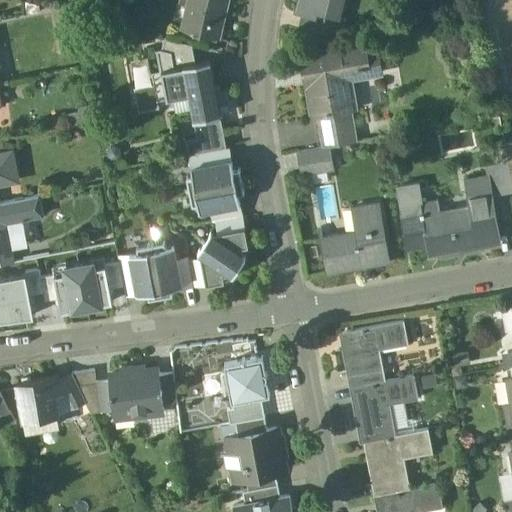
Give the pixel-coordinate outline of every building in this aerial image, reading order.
[(190,0),(184,28),(219,36),(227,0),(190,0)] [(301,0),(298,14),(303,15),(317,18),(318,13),(336,18),(337,16),(340,0),(301,0)] [(336,18),(318,13),(317,18),(303,15),(297,38),(343,30),(346,18),(337,16),(336,18)] [(85,24),(74,26),(77,40),(87,38),(85,24)] [(193,44),(165,37),(162,48),(172,51),(175,67),(184,65),(196,62),(193,44)] [(335,51),(309,56),(314,84),(307,85),(312,117),(320,116),(351,110),(348,93),(353,92),(351,79),(382,74),(378,50),(367,52),(366,46),(358,47),(358,45),(335,49),(335,51)] [(172,51),(162,48),(156,49),(160,70),(152,71),(155,85),(138,88),(142,110),(160,107),(159,100),(168,98),(162,69),(175,67),(172,51)] [(196,62),(184,65),(175,67),(162,69),(168,98),(189,94),(194,120),(221,115),(222,115),(217,87),(211,59),(196,62)] [(227,89),(220,90),(220,86),(217,87),(222,115),(221,115),(222,115),(223,115),(222,109),(231,107),(227,89)] [(351,110),(320,116),(325,146),(330,145),(357,141),(351,110)] [(221,115),(194,120),(197,137),(224,131),(221,115)] [(197,137),(186,139),(189,154),(201,152),(227,147),(224,131),(197,137)] [(325,146),(299,151),(303,174),(334,169),(330,145),(325,146)] [(230,147),(201,153),(203,164),(232,159),(230,147)] [(0,152),(0,175),(15,172),(11,151),(0,152)] [(201,152),(189,154),(191,166),(203,164),(201,153),(201,152)] [(203,164),(191,166),(193,175),(188,176),(190,190),(243,180),(241,168),(235,169),(233,159),(232,159),(203,164)] [(511,179),(508,160),(486,165),(488,176),(489,176),(492,196),(511,192),(511,179)] [(470,208),(440,213),(438,201),(422,204),(423,213),(424,216),(429,244),(431,253),(458,249),(466,247),(467,244),(477,242),(478,246),(500,242),(492,196),(489,176),(488,176),(465,180),(470,208)] [(243,180),(190,190),(193,204),(198,202),(200,211),(211,209),(222,207),(241,203),(239,193),(245,191),(243,180)] [(423,213),(422,204),(418,182),(398,186),(408,247),(429,244),(424,216),(422,217),(421,213),(423,213)] [(0,201),(0,251),(12,249),(7,221),(43,214),(39,194),(0,201)] [(241,203),(222,207),(224,218),(227,230),(245,226),(241,203)] [(380,203),(352,208),(356,231),(322,237),(328,273),(391,262),(380,203)] [(222,207),(211,209),(213,220),(216,220),(224,218),(222,207)] [(224,218),(216,220),(218,232),(227,230),(224,218)] [(218,232),(213,233),(211,232),(205,241),(241,265),(247,256),(245,254),(243,246),(249,245),(246,226),(245,226),(227,230),(218,232)] [(175,244),(166,245),(165,240),(151,243),(162,295),(174,293),(172,287),(183,285),(180,269),(177,258),(175,244)] [(241,265),(205,241),(199,250),(200,251),(201,257),(203,265),(207,283),(207,284),(225,280),(224,274),(233,272),(234,274),(241,265)] [(162,295),(151,243),(138,245),(139,250),(130,252),(132,263),(138,293),(138,294),(149,292),(150,297),(162,295)] [(12,249),(0,251),(0,263),(15,260),(12,249)] [(130,252),(119,254),(121,265),(121,266),(132,263),(130,252)] [(189,256),(177,258),(180,269),(191,267),(190,259),(189,256)] [(201,257),(190,259),(191,267),(203,265),(201,257)] [(80,263),(88,308),(104,305),(104,303),(113,301),(111,288),(106,265),(95,267),(94,261),(80,263)] [(124,285),(119,262),(106,265),(111,288),(124,285)] [(88,308),(80,263),(65,266),(66,272),(55,274),(59,297),(62,311),(72,309),(72,311),(88,308)] [(132,263),(121,266),(127,295),(138,293),(132,263)] [(191,267),(180,269),(183,285),(183,288),(207,283),(203,265),(191,267)] [(40,269),(26,271),(26,273),(31,294),(44,292),(41,277),(40,269)] [(0,277),(0,320),(35,316),(31,294),(26,273),(1,278),(0,277)] [(59,297),(55,274),(41,277),(44,292),(46,300),(59,297)] [(403,321),(347,331),(350,347),(344,348),(351,388),(357,387),(357,386),(385,381),(380,348),(407,343),(403,321)] [(258,356),(225,362),(226,371),(220,373),(224,393),(230,392),(232,401),(233,401),(261,395),(265,394),(263,381),(266,380),(267,378),(268,375),(267,372),(265,370),(264,369),(261,369),(260,365),(258,356)] [(160,368),(133,372),(132,367),(117,369),(118,374),(109,375),(110,379),(114,408),(114,410),(133,408),(134,416),(162,412),(162,407),(165,407),(164,402),(160,373),(160,368)] [(95,369),(73,372),(76,377),(79,384),(97,382),(97,381),(95,369)] [(174,371),(160,373),(164,402),(178,401),(174,371)] [(385,381),(357,386),(360,402),(354,403),(361,442),(371,440),(371,439),(395,435),(390,403),(418,398),(413,374),(386,380),(386,381),(385,381)] [(60,375),(51,377),(53,391),(65,389),(67,388),(64,383),(60,375)] [(51,377),(17,383),(26,430),(59,424),(53,391),(51,377)] [(79,384),(76,377),(64,383),(67,388),(65,389),(73,405),(86,399),(79,384)] [(97,382),(79,384),(86,399),(92,411),(114,408),(110,379),(97,381),(97,382)] [(0,417),(10,412),(0,391),(0,417)] [(261,395),(233,401),(234,407),(227,408),(230,423),(236,421),(265,416),(261,395)] [(10,412),(0,417),(0,422),(4,430),(16,424),(10,412)] [(265,416),(236,421),(239,435),(268,429),(265,416)] [(239,435),(230,436),(232,451),(224,452),(226,468),(235,466),(236,467),(248,465),(250,477),(276,472),(285,470),(282,456),(286,455),(284,444),(280,445),(277,428),(268,429),(239,435)] [(395,435),(371,439),(371,440),(374,456),(368,457),(375,496),(382,495),(382,494),(411,489),(411,488),(405,457),(432,452),(428,428),(396,434),(395,435)] [(276,472),(250,477),(252,488),(278,484),(276,472)] [(411,489),(382,494),(382,495),(385,510),(378,511),(414,511),(415,511),(443,506),(439,483),(411,488),(411,489)] [(252,488),(242,490),(248,502),(284,495),(278,484),(252,488)] [(248,502),(238,504),(239,511),(293,511),(293,510),(295,509),(292,494),(284,495),(248,502)]
